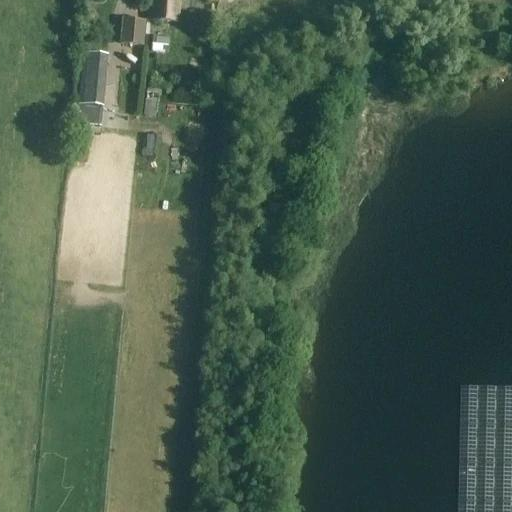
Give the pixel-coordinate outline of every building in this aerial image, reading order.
[(145,49),(147,24),(123,22),(121,47),(145,49)] [(83,23),(80,38),(90,40),(93,24),(83,23)] [(81,54),(77,106),(103,108),(107,56),(81,54)] [(50,63),(42,132),(65,134),(72,65),(50,63)] [(160,112),(162,90),(148,89),(146,117),(157,118),(157,112),(160,112)]
